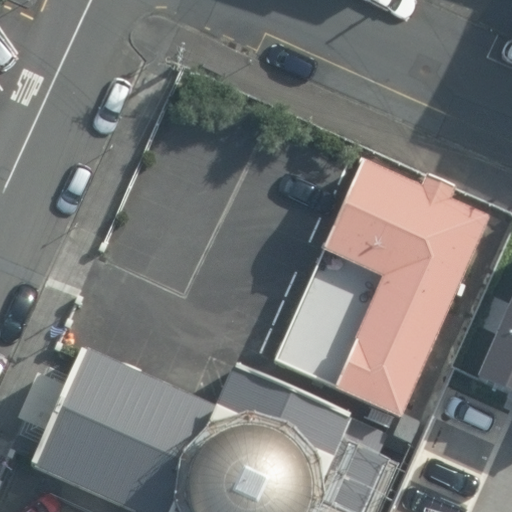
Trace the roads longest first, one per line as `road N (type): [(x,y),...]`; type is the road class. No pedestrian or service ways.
road 1 (tertiary): [(511,106),(273,0)]
road 2 (residential): [(88,0),(0,207)]
